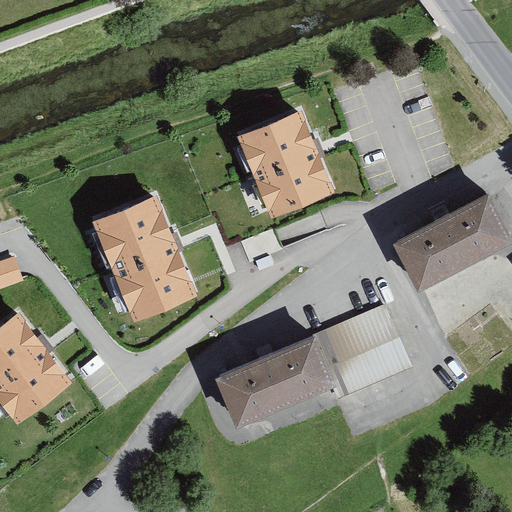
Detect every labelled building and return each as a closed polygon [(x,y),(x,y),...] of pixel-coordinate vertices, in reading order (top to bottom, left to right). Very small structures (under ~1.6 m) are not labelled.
[(243,137),(274,212),(332,191),(299,112),(243,137)] [(386,243),(410,289),(505,241),(481,194),(386,243)] [(156,199),(102,221),(138,316),(192,294),(156,199)] [(0,284),(24,279),(18,253),(0,257),(0,284)] [(382,306),(307,337),(328,387),(333,400),(408,369),(382,306)] [(0,397),(30,441),(92,397),(31,307),(0,328),(0,397)] [(307,337),(209,376),(230,427),(328,387),(307,337)]
